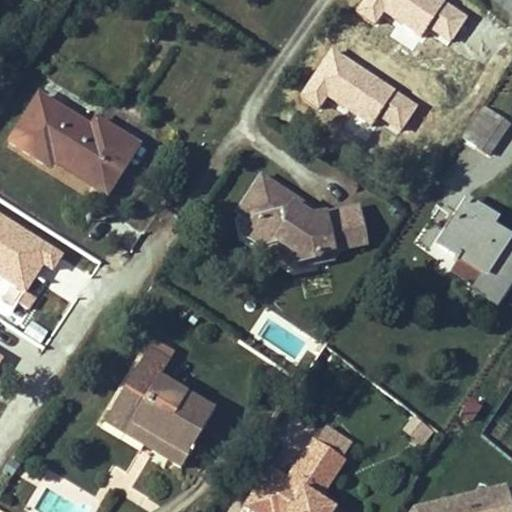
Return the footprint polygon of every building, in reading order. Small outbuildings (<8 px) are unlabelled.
[(111,142),(90,129),(38,97),(9,143),(43,164),(53,149),(60,154),(59,156),(90,177),(100,161),(120,173),(137,146),(116,133),(111,142)] [(488,156),(509,125),(483,107),(462,139),(488,156)] [(111,142),(116,133),(95,121),(90,129),(111,142)] [(107,195),(120,173),(100,161),(90,177),(87,182),(107,195)] [(364,246),(357,209),(320,217),(310,219),(292,207),(296,201),(261,178),(238,214),(252,223),(244,236),(260,246),(275,243),(291,254),(294,269),(317,264),(315,256),(339,251),(364,246)] [(320,217),(296,201),(292,207),(310,219),(320,217)] [(496,305),(511,280),(511,241),(491,228),(496,220),(468,202),(439,246),(459,259),(484,275),(476,287),(474,290),(496,305)] [(294,269),(291,254),(275,243),(260,246),(294,269)] [(332,261),(339,251),(315,256),(317,264),(332,261)] [(484,275),(459,259),(452,271),(476,287),(484,275)] [(180,469),(214,413),(158,380),(168,363),(147,351),(110,413),(149,436),(146,441),(155,446),(152,452),(180,469)] [(467,398),(456,416),(469,424),(480,406),(467,398)] [(149,436),(110,413),(104,424),(152,452),(155,446),(146,441),(149,436)] [(422,445),(431,434),(413,420),(404,431),(422,445)] [(340,459),(350,443),(327,428),(317,444),(312,441),(310,446),(341,466),(344,462),(340,459)] [(319,500),(341,466),(310,446),(287,480),(269,468),(243,508),(249,511),(334,511),(335,511),(319,500)] [(11,476),(19,465),(11,460),(3,471),(11,476)] [(511,511),(505,483),(383,511),(511,511)]
